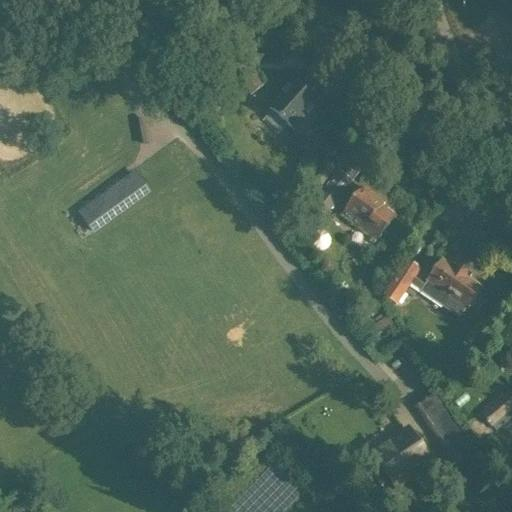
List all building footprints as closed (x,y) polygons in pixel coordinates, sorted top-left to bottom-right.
[(266,119),(280,132),(287,124),(294,131),(326,95),(316,86),(317,86),(312,81),(311,82),(302,73),(270,109),(273,111),(266,119)] [(245,85),(251,94),(265,85),(258,75),(245,85)] [(309,187),(319,194),(337,171),(327,163),(309,187)] [(359,173),(346,163),(317,201),(330,210),(336,203),(346,211),(343,215),(372,237),(369,242),(373,244),(376,240),(377,241),(395,217),(382,207),(384,204),(364,188),(349,207),(339,199),(359,173)] [(133,173),(79,211),(93,232),(147,193),(133,173)] [(384,296),(397,305),(421,270),(408,261),(384,296)] [(422,292),(446,308),(453,297),(468,308),(470,304),(477,305),(482,298),(478,292),(481,289),(468,280),(470,276),(456,266),(453,270),(443,262),(422,292)] [(458,356),(453,353),(448,354),(443,360),(451,365),(458,356)] [(479,454),(438,393),(416,408),(457,469),(479,454)] [(511,393),(484,417),(497,432),(511,418),(511,393)] [(373,453),(398,492),(432,470),(407,431),(373,453)] [(273,462),(224,511),(282,511),(303,491),(273,462)] [(338,481),(329,488),(336,497),(345,491),(338,481)]
